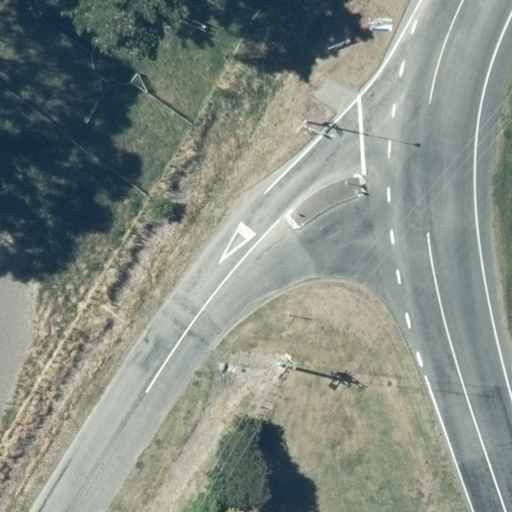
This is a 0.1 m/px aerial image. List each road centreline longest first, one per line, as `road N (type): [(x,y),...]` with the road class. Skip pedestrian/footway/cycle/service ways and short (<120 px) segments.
road 1 (unclassified): [(428,170),(376,174),(282,231),(218,299),(134,414),(76,511)]
road 2 (secondary): [(508,511),(438,292),(427,233),(428,170)]
road 3 (secondary): [(428,170),(434,100),(468,0)]
